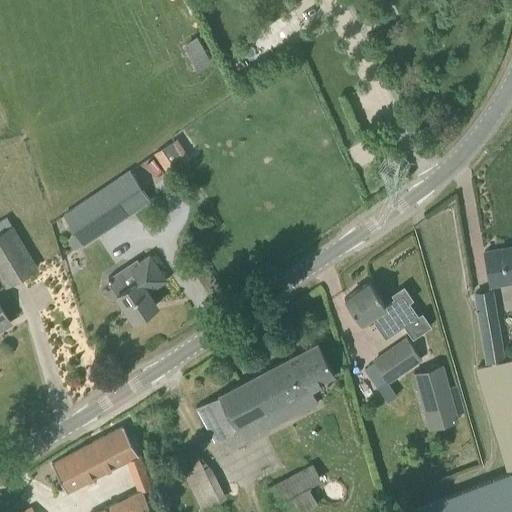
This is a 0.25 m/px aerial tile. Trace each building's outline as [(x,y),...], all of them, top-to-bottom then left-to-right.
[(300,16),(254,35),(263,58),(310,40),(300,16)] [(172,140),(154,153),(167,173),(186,160),(172,140)] [(83,244),(150,200),(130,170),(63,214),(83,244)] [(0,219),(0,275),(6,285),(35,267),(5,216),(0,219)] [(511,246),(484,251),(490,284),(511,280),(511,246)] [(107,281),(116,294),(133,320),(136,318),(139,320),(146,316),(145,312),(156,305),(147,291),(165,279),(149,255),(128,269),(125,265),(108,277),(107,281)] [(393,297),(384,304),(369,281),(344,298),(360,321),(370,314),(374,319),(373,320),(385,338),(418,315),(409,301),(413,299),(403,285),(391,294),(393,297)] [(511,357),(504,360),(491,289),(475,292),(488,365),(475,369),(509,469),(511,467),(511,391),(508,378),(511,376),(511,357)] [(0,327),(10,322),(0,304),(0,327)] [(413,363),(420,358),(407,337),(373,360),(387,381),(413,363)] [(308,387),(334,373),(317,341),(218,394),(218,395),(196,406),(221,453),(317,402),(308,387)] [(457,420),(441,363),(413,371),(430,427),(457,420)] [(66,490),(137,453),(123,425),(51,462),(66,490)] [(320,480),(312,464),(268,488),(280,511),(297,511),(316,502),(308,486),(320,480)] [(413,508),(414,511),(511,511),(511,476),(510,471),(413,508)] [(153,511),(142,488),(95,511),(153,511)]
